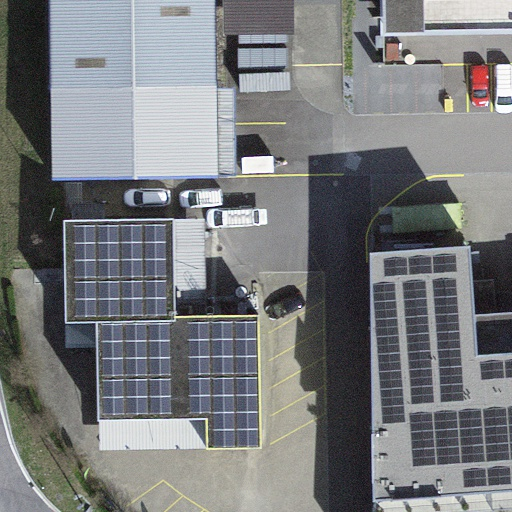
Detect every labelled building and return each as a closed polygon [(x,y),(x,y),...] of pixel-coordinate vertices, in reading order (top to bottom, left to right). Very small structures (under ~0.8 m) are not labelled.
[(54,0),(57,185),(220,184),(218,0),(233,0),(234,52),(296,52),(295,11),(290,12),(290,0),(54,0)] [(511,0),(387,0),(389,25),(511,24),(511,0)] [(173,236),(64,237),(65,342),(101,342),(101,441),(195,440),(209,440),(209,464),(260,464),(258,333),(174,334),(174,309),(173,236)] [(471,266),(376,273),(379,511),(511,511),(511,370),(479,373),(475,326),(471,266)] [(511,370),(511,323),(475,326),(479,373),(511,370)]
